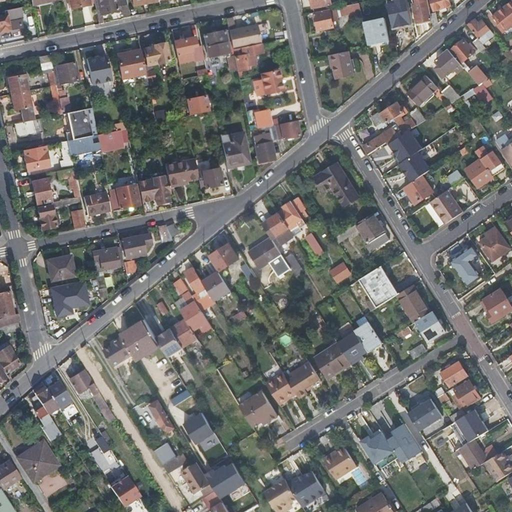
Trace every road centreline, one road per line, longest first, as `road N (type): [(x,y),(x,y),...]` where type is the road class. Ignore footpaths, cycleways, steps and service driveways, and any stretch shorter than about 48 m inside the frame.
road 1 (residential): [(261,0),(0,56)]
road 2 (residential): [(239,203),(40,365)]
road 3 (residential): [(239,203),(17,250)]
road 4 (residential): [(468,336),(292,446)]
road 5 (residential): [(481,0),(337,124)]
road 6 (residential): [(419,256),(337,124)]
road 7 (residential): [(288,0),(318,139)]
